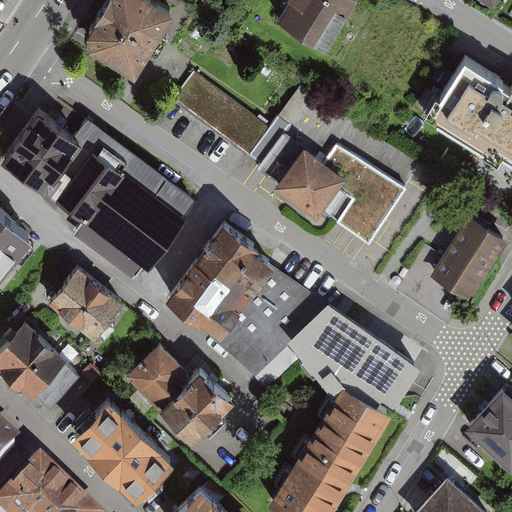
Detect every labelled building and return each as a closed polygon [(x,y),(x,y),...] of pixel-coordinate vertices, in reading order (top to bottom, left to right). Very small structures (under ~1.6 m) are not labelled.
[(174,8),(160,0),(105,0),(83,37),(138,69),(174,8)] [(292,0),(283,20),(333,43),(353,0),(292,0)] [(271,127),(196,71),(176,98),(250,153),(271,127)] [(511,98),(465,72),(430,131),(511,178),(511,98)] [(86,141),(38,108),(1,160),(48,193),(86,141)] [(318,154),(346,173),(324,205),(366,235),(407,178),(337,128),(318,154)] [(318,154),(304,144),(276,185),(318,214),(324,205),(346,173),(318,154)] [(59,200),(149,268),(186,218),(97,150),(59,200)] [(0,278),(34,238),(0,210),(0,278)] [(509,238),(470,214),(433,275),(472,299),(509,238)] [(270,264),(223,222),(168,295),(221,340),(270,264)] [(221,340),(259,374),(290,344),(328,306),(270,264),(221,340)] [(125,302),(78,267),(50,304),(97,340),(125,302)] [(334,397),(345,391),(383,415),(391,403),(414,365),(328,306),(290,344),(334,397)] [(68,355),(21,316),(0,341),(0,367),(34,396),(68,355)] [(194,374),(159,341),(123,379),(193,444),(236,399),(202,366),(194,374)] [(511,392),(507,387),(468,428),(511,470),(511,392)] [(383,415),(345,391),(334,397),(269,505),(279,511),(330,511),(342,492),(391,419),(383,415)] [(113,400),(75,437),(138,501),(176,463),(113,400)] [(0,433),(0,473),(20,452),(0,433)] [(88,511),(41,467),(0,510),(0,511),(88,511)] [(487,511),(448,479),(419,511),(487,511)] [(230,511),(203,485),(177,511),(230,511)]
